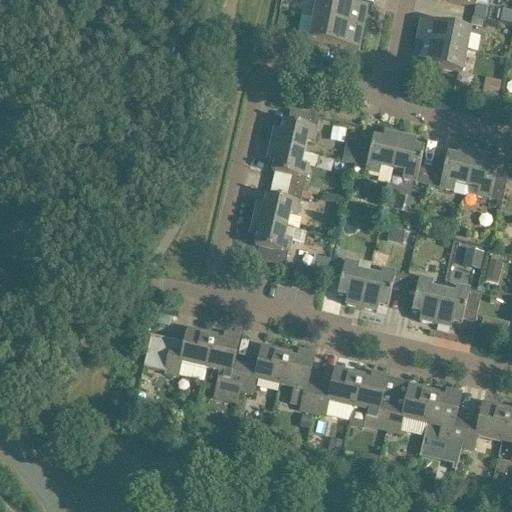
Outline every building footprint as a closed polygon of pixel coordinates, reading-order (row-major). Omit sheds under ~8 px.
[(316,0),(313,20),(359,29),(361,17),(365,18),(367,8),(326,0),(316,0)] [(0,19),(10,17),(7,5),(0,6),(0,19)] [(511,12),(502,11),(500,25),(511,27),(511,12)] [(481,29),(482,21),(471,19),(470,27),(481,29)] [(356,41),(359,29),(313,20),(309,42),(359,51),(361,42),(356,41)] [(423,32),(421,44),(466,53),(471,31),(421,21),(419,31),(423,32)] [(285,52),(287,37),(276,35),(275,37),(273,50),(285,52)] [(466,53),(421,44),(418,56),(414,55),(412,65),(462,75),(466,53)] [(483,96),(498,99),(501,82),(486,80),(483,96)] [(274,132),(270,147),(304,155),(306,145),(313,146),(319,120),(290,113),(287,125),(283,124),(281,133),(274,132)] [(355,166),(354,171),(379,177),(377,183),(389,186),(392,173),(400,138),(384,134),(383,142),(373,140),(372,144),(360,141),(355,166)] [(400,138),(392,173),(403,175),(401,182),(427,188),(431,172),(419,170),(424,151),(414,149),(416,142),(400,138)] [(342,164),(355,166),(359,147),(346,144),(342,164)] [(304,155),(270,147),(266,163),(274,165),(272,174),(290,179),(287,190),(310,196),(311,189),(304,187),(309,169),(313,170),(316,157),(304,155)] [(431,172),(427,188),(453,194),(454,187),(466,190),(474,155),(458,151),(457,159),(447,157),(443,175),(431,172)] [(474,155),(466,190),(478,192),(476,199),(502,205),(509,174),(497,172),(498,168),(488,166),(490,159),(474,155)] [(257,206),(253,221),(299,231),(301,220),(297,219),(302,199),(311,201),(312,196),(310,196),(287,190),(284,202),(266,198),(264,207),(257,206)] [(415,230),(418,217),(406,214),(403,227),(415,230)] [(303,232),(299,231),(253,221),(249,237),(257,239),(255,249),(258,250),(256,261),(285,268),(291,243),(300,245),(303,232)] [(337,245),(333,261),(330,276),(341,279),(337,297),(347,299),(345,307),(361,310),(368,276),(357,274),(359,267),(344,263),(348,247),(337,245)] [(479,271),(482,255),(467,252),(464,268),(479,271)] [(490,262),(502,265),(503,260),(491,257),(490,262)] [(315,273),(327,276),(330,262),(318,259),(315,273)] [(388,309),(392,290),(404,293),(407,277),(381,272),(379,279),(368,276),(361,310),(376,314),(378,306),(388,309)] [(407,277),(404,293),(415,296),(411,314),(421,316),(419,323),(435,327),(442,293),(431,290),(432,283),(407,277)] [(454,295),(442,293),(435,327),(451,331),(452,323),(462,325),(463,321),(474,324),(481,295),(455,289),(454,295)] [(160,318),(158,326),(168,328),(170,320),(160,318)] [(492,332),(494,321),(482,318),(480,329),(492,332)] [(210,348),(213,338),(188,332),(183,353),(170,350),(171,346),(150,341),(143,370),(178,378),(178,377),(202,383),(210,348)] [(224,341),(213,338),(210,348),(202,383),(203,383),(206,371),(220,374),(214,401),(236,405),(245,367),(234,365),(240,340),(225,337),(224,341)] [(262,349),(257,370),(245,367),(236,405),(237,406),(240,393),(252,396),(255,382),(279,388),(284,365),(287,355),(262,349)] [(287,355),(284,365),(279,388),(295,392),(291,405),(302,407),(301,412),(312,414),(318,390),(307,387),(314,357),(299,354),(298,358),(287,355)] [(360,387),(362,378),(335,371),(330,393),(318,390),(312,414),(326,418),(351,424),(354,411),(360,387)] [(387,432),(393,407),(381,404),(387,379),(372,376),(371,380),(362,378),(360,387),(354,411),(368,415),(365,427),(387,432)] [(393,407),(387,432),(400,435),(401,433),(425,439),(433,405),(435,395),(409,389),(404,409),(393,407)] [(435,395),(433,405),(425,439),(440,442),(439,444),(461,450),(467,424),(455,421),(461,397),(446,393),(445,397),(435,395)] [(478,427),(467,424),(461,450),(474,453),(478,438),(502,444),(507,422),(510,412),(483,406),(478,427)] [(511,446),(511,412),(510,412),(507,422),(502,444),(511,446)] [(218,419),(216,427),(216,428),(229,431),(229,430),(233,419),(223,416),(218,419)] [(308,431),(311,418),(302,416),(299,429),(308,431)] [(327,454),(340,457),(343,444),(330,441),(327,454)] [(376,469),(379,460),(364,456),(362,466),(376,469)]
